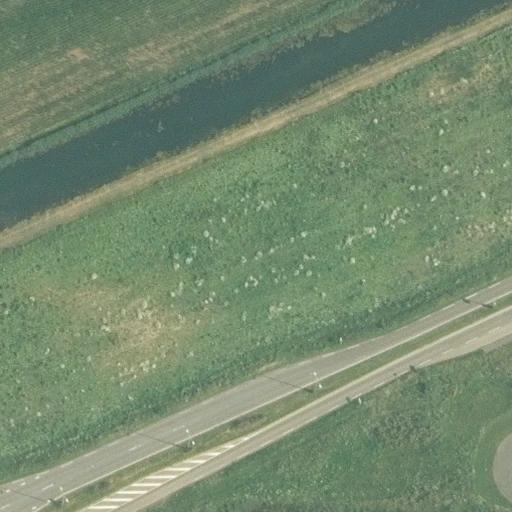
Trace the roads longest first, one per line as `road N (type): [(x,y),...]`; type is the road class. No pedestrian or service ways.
road 1 (primary): [(511,286),(0,511)]
road 2 (primary): [(124,511),(511,318)]
